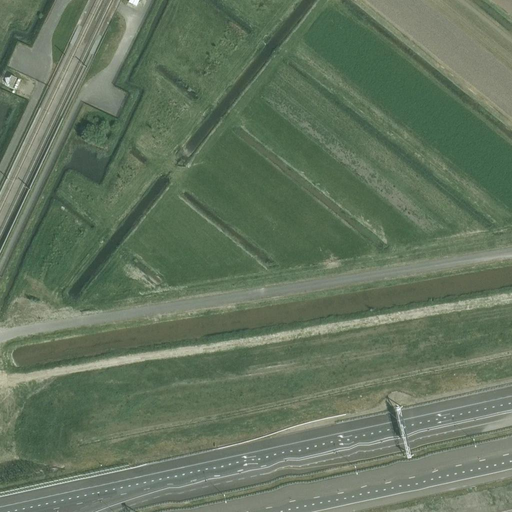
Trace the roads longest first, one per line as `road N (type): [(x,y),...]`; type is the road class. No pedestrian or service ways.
road 1 (motorway): [(511,415),(69,511)]
road 2 (motorway): [(235,511),(511,451)]
